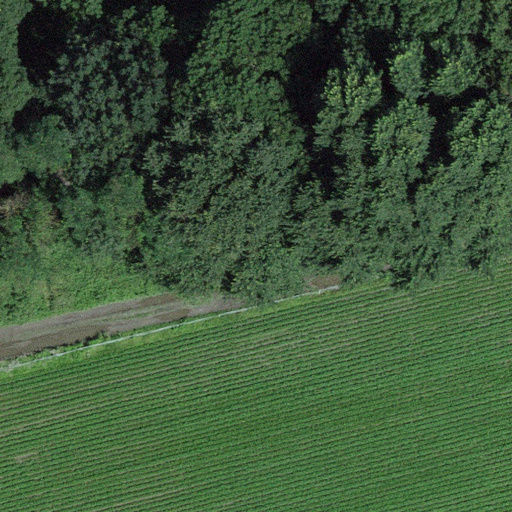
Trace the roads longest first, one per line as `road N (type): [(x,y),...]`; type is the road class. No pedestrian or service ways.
road 1 (track): [(0,330),(52,309),(511,189)]
road 2 (track): [(0,166),(511,38)]
